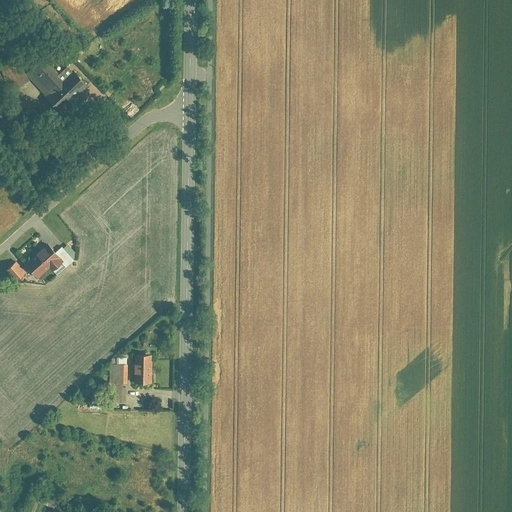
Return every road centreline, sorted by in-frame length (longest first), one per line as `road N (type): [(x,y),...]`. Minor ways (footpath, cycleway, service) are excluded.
road 1 (tertiary): [(185,511),(187,83)]
road 2 (residential): [(0,251),(187,83)]
